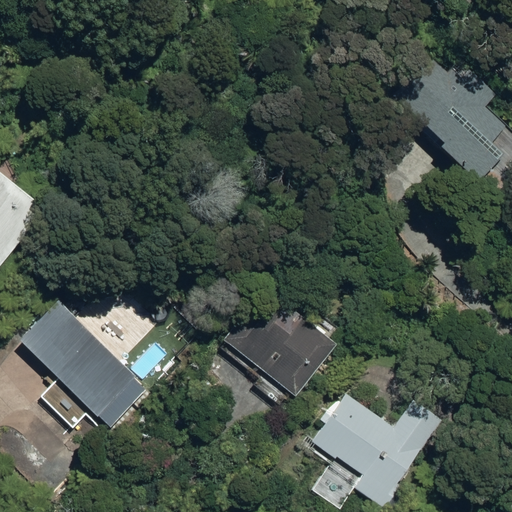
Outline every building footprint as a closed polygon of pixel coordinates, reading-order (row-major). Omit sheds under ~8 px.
[(420,160),(460,198),(487,169),(473,158),(495,137),(475,118),(489,104),(456,73),(401,130),(427,154),(420,160)] [(0,247),(29,208),(0,182),(0,247)] [(228,334),(301,391),(343,337),(271,280),(228,334)] [(111,420),(145,388),(135,377),(138,374),(64,297),(25,333),(68,379),(50,396),(74,422),(94,403),(111,420)] [(174,317),(194,336),(213,317),(192,297),(174,317)] [(357,484),(389,506),(404,484),(399,480),(443,417),(416,398),(397,423),(349,389),(339,404),(336,402),(322,419),(326,422),(312,439),(336,457),(339,454),(365,472),(357,484)]
